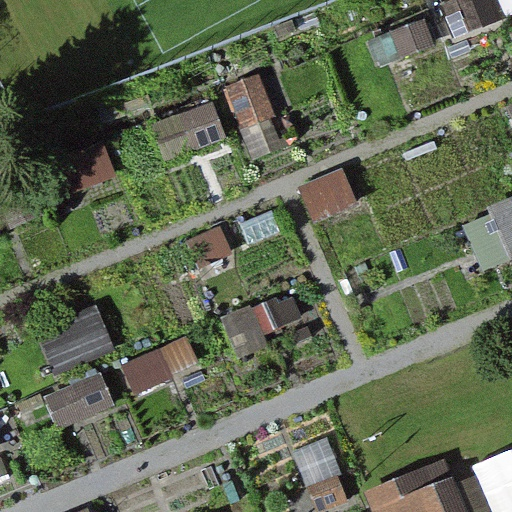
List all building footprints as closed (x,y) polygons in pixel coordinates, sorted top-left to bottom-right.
[(511,203),(494,211),(511,255),(511,203)] [(486,269),(508,262),(494,218),(472,225),(486,269)] [(57,370),(119,343),(103,307),(41,334),(57,370)] [(138,393),(206,362),(193,335),(126,366),(138,393)] [(108,379),(55,396),(64,423),(117,405),(108,379)] [(465,511),(445,461),(368,492),(376,511),(465,511)]
